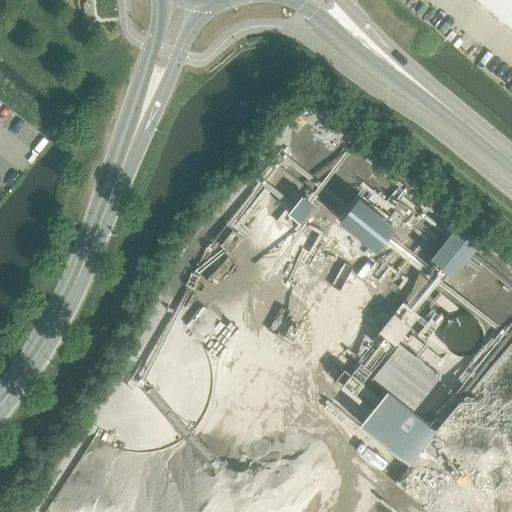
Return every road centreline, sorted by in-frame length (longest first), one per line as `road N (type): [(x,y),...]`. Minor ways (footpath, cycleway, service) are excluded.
road 1 (secondary): [(0,403),(75,278),(138,123)]
road 2 (tertiary): [(294,0),(380,67),(415,82)]
road 3 (secondary): [(138,123),(168,79),(201,1)]
road 4 (tertiary): [(415,82),(511,163)]
road 5 (secondary): [(158,0),(138,123)]
